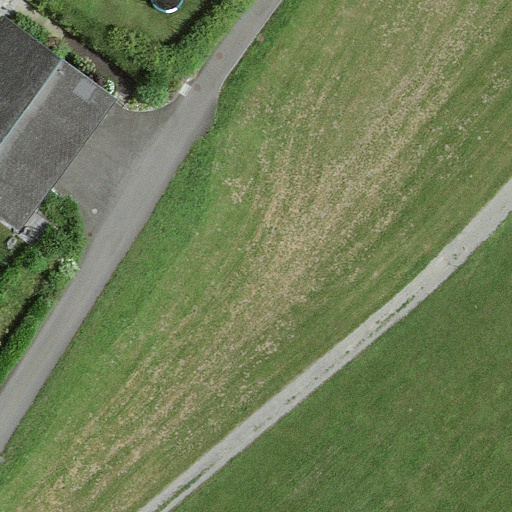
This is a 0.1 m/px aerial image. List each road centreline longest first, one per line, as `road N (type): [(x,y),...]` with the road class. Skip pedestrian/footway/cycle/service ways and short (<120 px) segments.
road 1 (residential): [(281,0),(0,423)]
road 2 (track): [(511,202),(480,242),(381,331),(166,511)]
